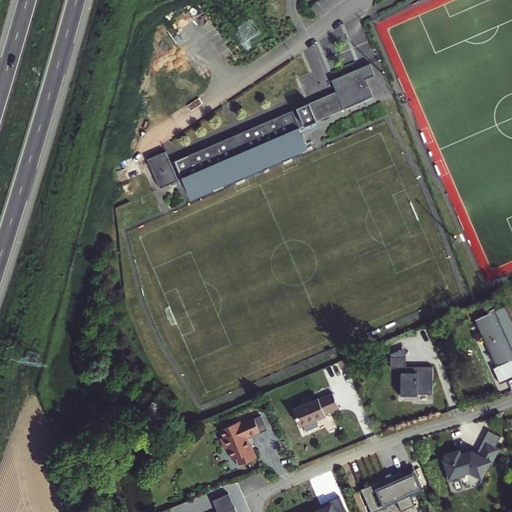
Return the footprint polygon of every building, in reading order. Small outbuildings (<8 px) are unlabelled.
[(350,67),(323,78),(328,90),(336,108),(366,95),(359,79),(358,78),(367,73),(362,62),(360,63),(350,67)] [(336,108),(328,90),(301,102),(309,119),(336,108)] [(291,106),(290,107),(298,124),(309,119),(301,102),(300,102),(291,106)] [(290,107),(284,109),(292,127),(294,132),(311,125),(309,119),(298,124),(290,107)] [(228,133),(167,160),(177,183),(179,188),(296,137),(294,132),(292,127),(284,109),(278,112),(268,116),(233,131),(234,133),(229,135),(228,133)] [(296,137),(179,188),(184,198),(301,147),(296,137)] [(158,150),(140,158),(141,161),(143,166),(149,178),(150,181),(153,187),(163,183),(168,181),(170,180),(163,162),(158,150)] [(167,160),(163,162),(170,180),(173,185),(177,183),(167,160)] [(511,318),(506,306),(496,310),(495,308),(488,312),(489,314),(475,320),(480,331),(483,329),(500,366),(497,367),(494,369),(501,384),(511,379),(511,318)] [(483,329),(480,331),(497,367),(500,366),(483,329)] [(406,357),(406,347),(391,354),(391,357),(406,357)] [(398,368),(398,394),(433,394),(433,367),(406,367),(406,357),(391,357),(391,368),(398,368)] [(339,408),(333,393),(319,399),(319,398),(310,402),(302,405),(293,409),(301,426),(326,415),(326,414),(339,408)] [(255,419),(260,432),(267,429),(261,416),(255,419)] [(240,421),(221,429),(224,437),(220,439),(226,450),(228,449),(233,460),(237,459),(241,467),(250,463),(249,461),(255,459),(255,457),(256,456),(251,445),(249,446),(247,441),(248,440),(247,438),(260,432),(255,419),(254,418),(241,424),(240,421)] [(485,443),(495,448),(501,437),(489,431),(478,452),(480,453),(485,443)] [(459,450),(446,454),(447,459),(445,459),(451,479),(465,475),(464,473),(472,470),(483,475),(491,460),(493,461),(498,450),(495,448),(485,443),(480,453),(478,452),(473,449),(472,451),(461,455),(459,450)] [(387,478),(361,489),(371,511),(374,511),(398,501),(402,511),(415,505),(411,496),(416,494),(414,491),(422,487),(415,470),(402,476),(400,472),(392,476),(391,473),(386,476),(387,478)] [(217,511),(236,511),(228,494),(213,500),(217,511)] [(346,511),(340,497),(329,501),(331,505),(315,511),(301,511),(300,511),(346,511)]
